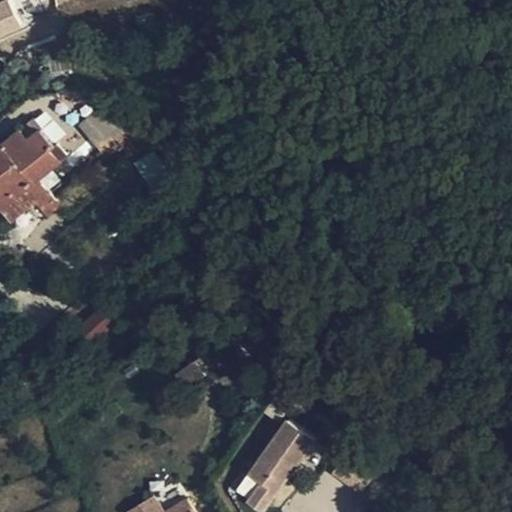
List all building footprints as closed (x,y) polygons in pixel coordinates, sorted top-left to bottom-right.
[(7,0),(0,0),(0,39),(21,31),(7,0)] [(81,101),(97,116),(106,110),(89,93),(81,101)] [(109,151),(127,137),(106,110),(97,116),(88,124),(109,151)] [(127,137),(138,129),(123,110),(120,112),(106,110),(127,137)] [(36,114),(24,124),(31,133),(43,123),(36,114)] [(66,152),(43,123),(31,133),(24,124),(0,144),(0,204),(2,206),(66,152)] [(99,341),(109,316),(93,310),(83,334),(99,341)] [(268,447),(253,470),(265,477),(251,497),(265,507),(319,433),(291,413),(268,447)] [(379,452),(353,435),(340,454),(353,463),(352,465),(364,473),(379,452)] [(193,511),(185,497),(161,510),(150,492),(124,508),(126,511),(193,511)]
